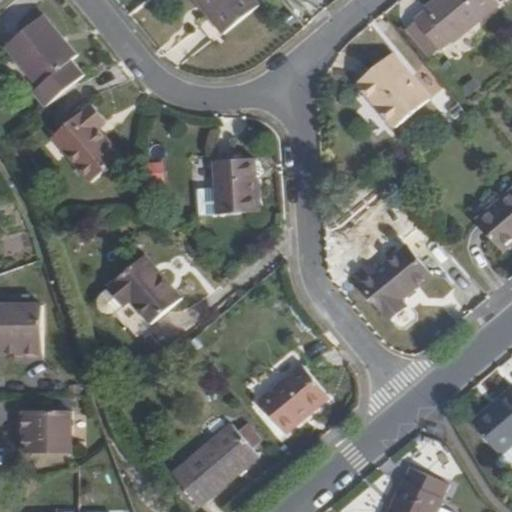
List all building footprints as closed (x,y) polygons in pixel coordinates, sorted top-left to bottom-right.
[(261,5),(257,0),(197,0),(225,34),(261,5)] [(430,10),(418,20),(442,50),(454,39),(456,43),(502,4),(498,0),(437,0),(428,8),(430,10)] [(33,92),(46,108),(85,77),(72,60),(78,55),(45,15),(13,42),(45,82),(33,92)] [(418,20),(402,33),(426,63),(442,50),(418,20)] [(429,99),(392,55),(359,82),(397,128),(429,99)] [(107,122),(92,105),(55,135),(95,184),(124,160),(99,129),(107,122)] [(253,160),(214,164),(219,217),(259,213),(253,160)] [(511,245),(511,193),(479,221),(504,252),(511,245)] [(372,268),(357,280),(388,317),(403,304),(399,300),(430,274),(409,248),(377,274),(372,268)] [(143,261),(103,291),(119,311),(126,306),(144,330),(176,306),(143,261)] [(118,311),(103,291),(95,298),(92,302),(91,307),(92,312),(96,316),(100,320),(105,320),(110,317),(118,311)] [(43,307),(2,306),(2,352),(16,352),(16,360),(43,359),(43,307)] [(286,432),(301,419),(298,416),(328,392),(303,362),(259,399),(286,432)] [(511,393),(475,424),(503,456),(511,447),(511,393)] [(72,411),(18,411),(18,438),(25,438),(25,453),(72,453),(72,411)] [(260,456),(232,424),(174,474),(201,507),(260,456)] [(434,511),(451,477),(413,460),(391,508),(399,511),(434,511)]
